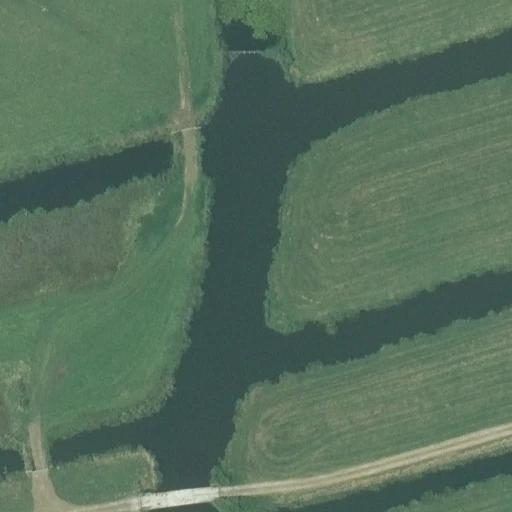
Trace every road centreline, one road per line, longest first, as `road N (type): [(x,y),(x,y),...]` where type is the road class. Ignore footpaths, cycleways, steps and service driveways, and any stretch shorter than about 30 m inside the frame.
road 1 (track): [(79,511),(335,478),(511,427)]
road 2 (track): [(56,511),(4,362)]
